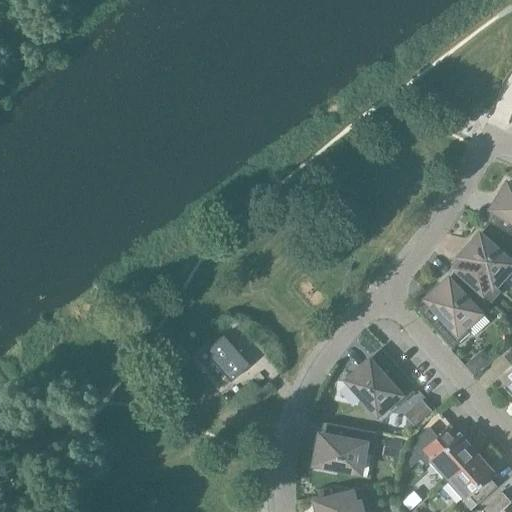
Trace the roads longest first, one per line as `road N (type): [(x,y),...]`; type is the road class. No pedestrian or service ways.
road 1 (residential): [(287,511),(288,465),(317,372),(385,294)]
road 2 (residential): [(385,294),(441,226),(489,138),(511,148)]
road 3 (residential): [(511,437),(385,294)]
